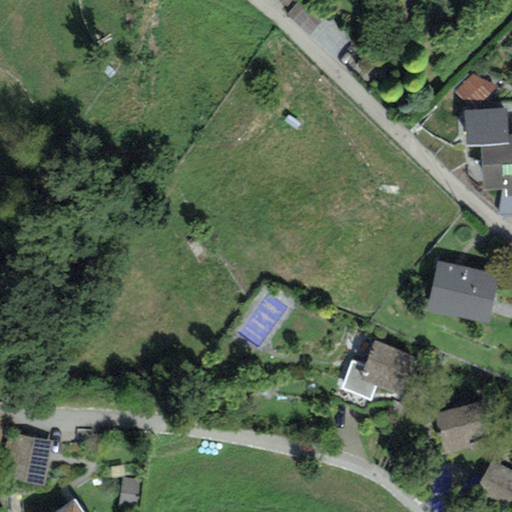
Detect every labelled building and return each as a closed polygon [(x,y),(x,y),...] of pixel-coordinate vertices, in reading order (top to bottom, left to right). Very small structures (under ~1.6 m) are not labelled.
[(325,18),(305,0),(299,0),(286,14),(309,35),(325,18)] [(481,145),(483,190),(502,189),(505,189),(506,197),(511,196),(511,135),(507,136),(506,107),(463,109),(465,146),(481,145)] [(511,196),(506,197),(505,189),(502,189),(496,217),(511,216),(511,196)] [(438,261),(427,310),(487,324),(498,274),(438,261)] [(414,358),(374,341),(364,366),(351,361),(340,388),(370,401),(376,386),(398,395),(414,358)] [(483,402),(435,413),(445,457),(493,446),(483,402)] [(45,487),(52,441),(8,434),(0,479),(45,487)] [(511,499),(511,471),(492,460),(474,489),(507,508),(511,499)] [(81,511),(74,501),(56,511),(81,511)]
